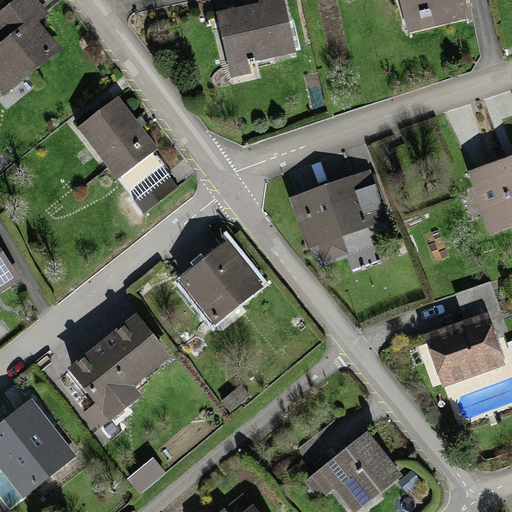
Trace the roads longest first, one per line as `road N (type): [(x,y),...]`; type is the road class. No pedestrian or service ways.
road 1 (residential): [(230,187),(335,136),(511,79)]
road 2 (residential): [(0,375),(230,187)]
road 3 (residential): [(157,511),(348,349)]
road 4 (residential): [(85,0),(230,187)]
road 5 (residential): [(348,349),(472,507)]
road 6 (residential): [(230,187),(348,349)]
